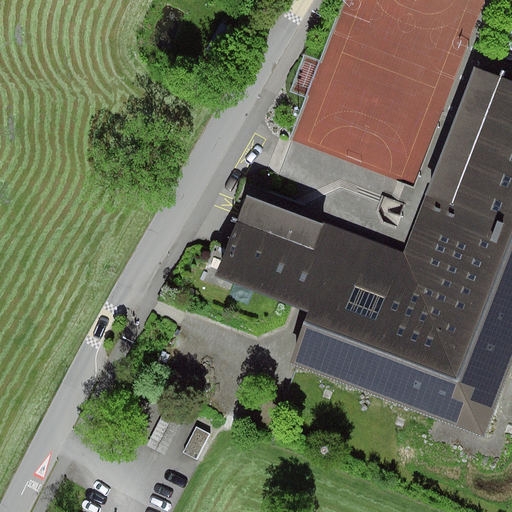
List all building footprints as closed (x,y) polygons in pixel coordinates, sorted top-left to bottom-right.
[(241,34),(220,23),(205,53),(226,63),(241,34)] [(404,256),(247,197),(245,202),(216,277),(309,312),(289,365),(486,440),(511,372),(511,82),(476,68),(404,256)] [(139,400),(122,433),(134,439),(151,406),(139,400)] [(181,423),(164,413),(146,446),(164,455),(181,423)] [(211,434),(197,427),(183,453),(197,460),(211,434)]
